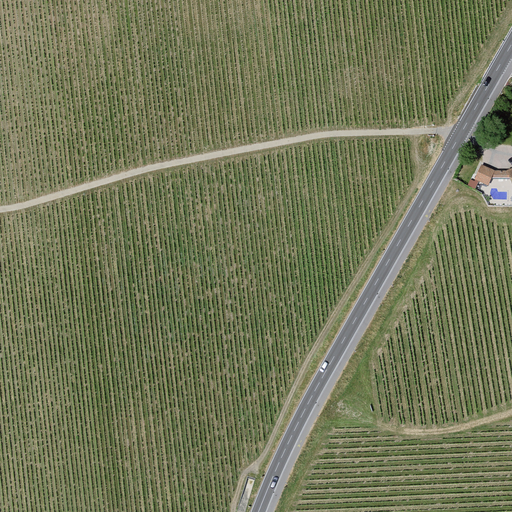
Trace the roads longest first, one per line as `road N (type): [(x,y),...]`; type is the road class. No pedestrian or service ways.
road 1 (tertiary): [(511,51),(328,370),(258,511)]
road 2 (track): [(464,134),(311,133),(158,162),(0,206)]
road 3 (track): [(382,425),(455,431),(511,409)]
